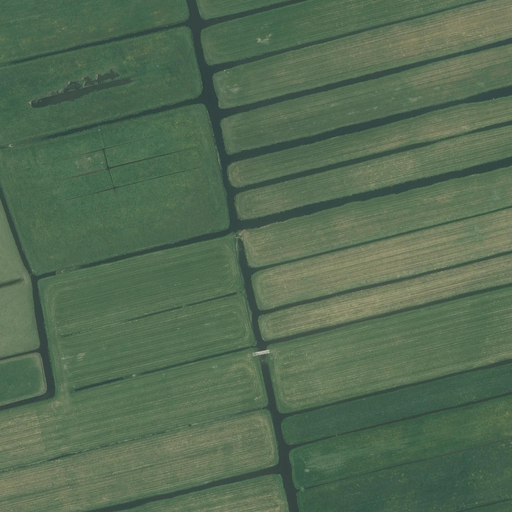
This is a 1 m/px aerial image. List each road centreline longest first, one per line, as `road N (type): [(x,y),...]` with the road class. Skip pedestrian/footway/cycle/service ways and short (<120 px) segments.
road 1 (track): [(73,321),(57,332),(69,400),(255,354)]
road 2 (track): [(69,400),(33,409),(42,452),(0,463)]
